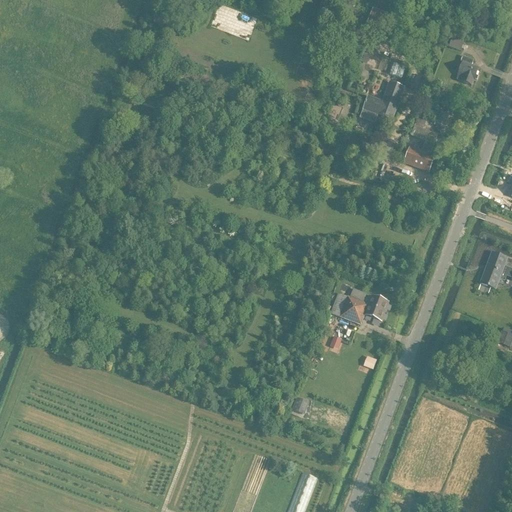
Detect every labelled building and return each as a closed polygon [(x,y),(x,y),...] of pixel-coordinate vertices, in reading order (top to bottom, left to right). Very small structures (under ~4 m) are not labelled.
[(373,8),(366,26),(380,32),(387,14),(373,8)] [(464,43),(452,38),(449,47),(461,51),(464,43)] [(457,80),(461,81),(461,82),(472,86),(474,81),(475,79),(477,80),(479,75),(477,74),(479,69),(472,67),(473,61),(463,57),(461,62),(463,62),(458,75),(457,80)] [(405,88),(390,83),(383,101),(368,96),(363,111),(393,121),(405,88)] [(425,142),(422,150),(431,154),(438,135),(429,131),(425,142)] [(404,164),(429,173),(435,157),(410,148),(404,164)] [(493,253),(481,284),(496,290),(501,277),(505,279),(507,275),(511,277),(511,269),(505,267),(508,259),(493,253)] [(332,315),(341,319),(348,299),(339,296),(332,315)] [(388,304),(371,298),(368,307),(348,299),(341,319),(360,326),(364,317),(381,323),(388,304)] [(511,348),(511,344),(511,331),(504,329),(503,332),(501,332),(497,344),(511,348)] [(334,337),(331,344),(339,347),(342,340),(334,337)] [(377,361),(371,358),(368,368),(373,370),(377,361)] [(296,397),(291,410),(302,414),(307,401),(296,397)] [(270,460),(255,454),(241,489),(257,495),(270,460)] [(304,511),(317,480),(303,474),(288,511),(304,511)]
